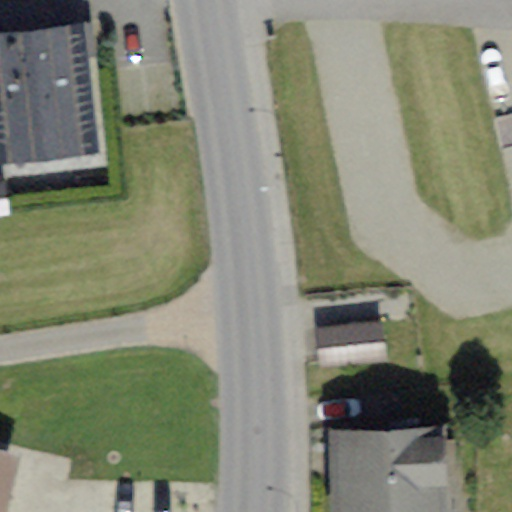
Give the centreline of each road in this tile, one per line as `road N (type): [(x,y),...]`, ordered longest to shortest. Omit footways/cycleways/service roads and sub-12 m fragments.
road 1 (secondary): [(201,0),(255,292),(254,511)]
road 2 (unknown): [(255,292),(0,354)]
